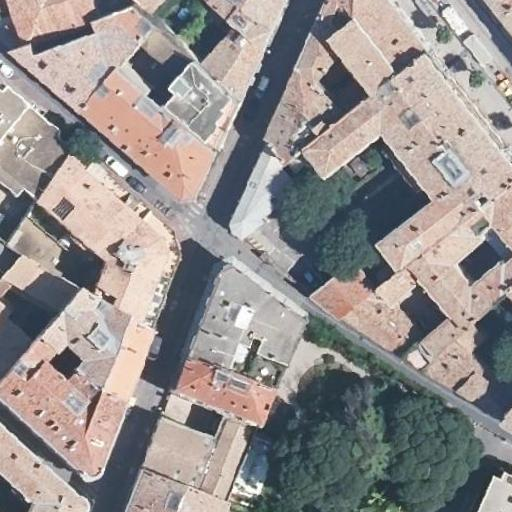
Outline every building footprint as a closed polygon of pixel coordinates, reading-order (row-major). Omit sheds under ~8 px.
[(99,14),(105,12),(100,0),(0,0),(0,30),(16,44),(38,36),(99,14)] [(145,36),(160,18),(150,9),(140,0),(139,0),(105,12),(99,14),(103,23),(42,45),(38,36),(16,44),(51,74),(87,104),(123,63),(145,36)] [(100,0),(105,12),(139,0),(140,0),(150,9),(158,0),(100,0)] [(214,0),(215,1),(228,14),(238,23),(242,20),(268,43),(281,13),(284,12),(287,5),(289,0),(214,0)] [(331,0),(304,62),(329,89),(349,65),(341,57),(344,53),(360,77),(335,97),(350,112),(433,46),(400,4),(397,0),(331,0)] [(432,14),(421,0),(413,0),(427,17),(432,14)] [(511,0),(498,0),(506,9),(511,6),(511,5),(511,0)] [(215,27),(228,14),(215,1),(202,15),(215,27)] [(181,38),(178,34),(160,18),(145,36),(183,68),(173,79),(182,87),(169,100),(223,144),(232,124),(244,96),(205,59),(194,50),(181,38)] [(256,70),(268,43),(242,20),(238,23),(205,59),(244,96),(256,70)] [(440,191),(506,138),(479,104),(433,46),(350,112),(292,158),(311,183),(312,185),(388,127),(397,138),(388,145),(423,187),(431,180),(440,191)] [(350,112),(335,97),(329,89),(304,62),(289,94),(271,133),(292,158),(350,112)] [(212,168),(223,144),(169,100),(168,99),(159,109),(144,97),(153,87),(123,63),(87,104),(98,115),(137,148),(190,193),(203,190),(212,168)] [(0,135),(11,122),(0,113),(0,112),(15,94),(0,81),(0,135)] [(26,104),(15,94),(0,112),(0,113),(11,122),(20,112),(26,104)] [(26,104),(20,112),(33,124),(39,116),(26,104)] [(62,163),(66,153),(56,144),(44,159),(32,147),(49,125),(39,116),(33,124),(20,112),(11,122),(0,135),(0,167),(34,198),(60,167),(61,166),(61,165),(62,164),(62,163)] [(56,144),(66,153),(70,148),(56,136),(59,133),(52,127),(49,125),(32,147),(44,159),(56,144)] [(311,183),(292,158),(271,133),(252,176),(234,219),(237,233),(238,234),(238,235),(239,236),(240,237),(242,239),(270,219),(267,214),(280,204),(283,208),(308,189),(305,187),(311,183)] [(511,182),(511,145),(506,138),(440,191),(382,229),(395,249),(368,269),(358,260),(317,291),(346,312),(382,282),(414,258),(511,182)] [(66,153),(78,161),(84,154),(73,145),(70,148),(66,153)] [(82,165),(78,161),(66,153),(62,163),(62,164),(61,165),(61,166),(60,167),(34,198),(33,204),(4,241),(21,253),(77,288),(147,333),(152,319),(173,267),(177,257),(177,255),(177,254),(177,253),(177,252),(169,230),(156,219),(102,171),(87,158),(82,165)] [(511,182),(414,258),(425,271),(453,306),(468,326),(475,319),(501,295),(506,291),(511,285),(511,182)] [(314,292),(317,291),(358,260),(365,254),(363,251),(348,232),(290,277),(314,292)] [(21,253),(4,241),(3,241),(0,243),(0,261),(8,268),(21,253)] [(55,315),(77,288),(21,253),(8,268),(0,278),(0,381),(32,343),(6,318),(13,308),(3,298),(10,289),(55,315)] [(382,282),(346,312),(366,326),(426,365),(468,326),(453,306),(421,332),(392,298),(425,271),(414,258),(382,282)] [(180,357),(273,388),(302,317),(294,311),(229,261),(214,267),(197,314),(180,357)] [(135,365),(147,333),(77,288),(55,315),(37,336),(63,356),(65,357),(74,346),(94,362),(85,373),(87,375),(121,401),(135,365)] [(506,301),(511,296),(506,291),(501,295),(506,301)] [(473,394),(508,416),(511,411),(511,378),(509,381),(467,347),(488,334),(475,319),(468,326),(426,365),(473,394)] [(52,367),(63,356),(37,336),(32,343),(0,381),(0,402),(81,475),(84,476),(87,476),(89,476),(92,474),(94,471),(96,469),(97,466),(98,463),(108,438),(121,401),(87,375),(76,386),(52,367)] [(258,424),(260,424),(271,392),(273,388),(180,357),(168,391),(236,418),(222,449),(155,424),(138,469),(225,503),(258,424)] [(260,424),(270,428),(280,402),(278,395),(271,392),(260,424)] [(270,428),(286,434),(294,414),(291,408),(291,407),(290,406),(289,406),(288,405),(280,402),(270,428)] [(0,427),(0,475),(31,504),(25,511),(18,511),(4,501),(0,506),(0,511),(79,511),(80,511),(81,508),(81,505),(80,502),(78,500),(0,427)] [(414,446),(425,450),(433,431),(422,428),(414,446)] [(326,465),(333,453),(315,445),(310,457),(326,465)] [(124,506),(122,511),(221,511),(225,503),(138,469),(124,506)] [(511,511),(511,484),(495,478),(481,511),(511,511)]
